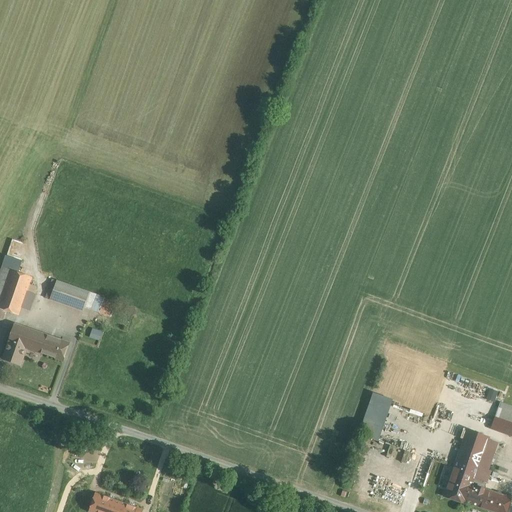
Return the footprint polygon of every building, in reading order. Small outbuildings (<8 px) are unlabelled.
[(21,261),(6,256),(2,267),(17,273),(21,261)] [(17,273),(2,267),(0,273),(0,309),(5,311),(18,315),(31,277),(17,273)] [(79,289),(56,281),(49,299),(72,307),(73,304),(79,289)] [(89,293),(79,289),(73,304),(84,307),(89,293)] [(96,295),(89,293),(84,307),(91,310),(96,295)] [(108,303),(103,301),(99,313),(110,317),(113,308),(107,306),(108,303)] [(41,334),(14,324),(8,342),(26,348),(35,351),(41,334)] [(100,340),(102,330),(91,328),(89,337),(100,340)] [(69,343),(47,336),(41,334),(35,351),(63,361),(69,343)] [(26,348),(8,342),(2,359),(20,365),(26,348)] [(407,367),(406,371),(419,376),(420,372),(407,367)] [(378,441),(391,398),(370,392),(357,435),(378,441)] [(511,407),(499,403),(490,429),(511,435),(511,407)] [(465,430),(442,497),(464,504),(465,503),(471,485),(483,489),(485,483),(473,479),(477,467),(487,438),(465,430)] [(489,471),(477,467),(473,479),(485,483),(489,471)] [(483,489),(471,485),(465,503),(488,511),(494,493),(483,489)] [(505,511),(510,499),(494,493),(488,511),(491,511),(505,511)] [(123,511),(127,504),(96,494),(90,511),(94,511),(123,511)]
